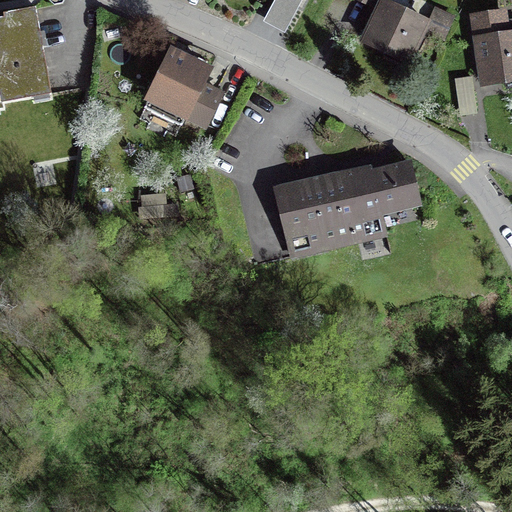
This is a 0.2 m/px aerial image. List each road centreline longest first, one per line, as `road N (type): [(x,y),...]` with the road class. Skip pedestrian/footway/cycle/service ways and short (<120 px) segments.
road 1 (residential): [(511,240),(464,169),(430,140),(140,0)]
road 2 (track): [(348,511),(417,504),(495,511)]
